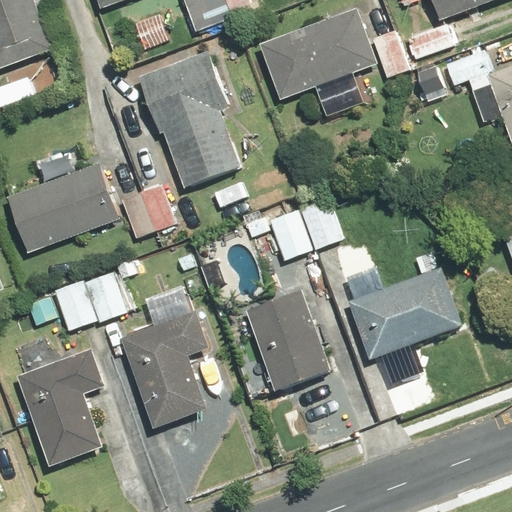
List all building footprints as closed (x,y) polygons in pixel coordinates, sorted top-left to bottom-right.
[(33,0),(0,0),(0,69),(52,50),(33,0)] [(136,0),(97,0),(101,11),(136,0)] [(250,0),(182,0),(195,36),(256,15),(250,0)] [(431,0),(438,22),(506,0),(431,0)] [(259,47),(281,103),(315,90),(363,72),(377,66),(355,10),(259,47)] [(449,28),(410,40),(417,62),(456,50),(449,28)] [(396,33),(373,41),(387,82),(411,73),(396,33)] [(445,60),(453,89),(490,78),(482,49),(445,60)] [(186,190),(242,169),(221,113),(231,110),(210,54),(139,80),(160,138),(166,135),(186,190)] [(493,84),(471,90),(479,121),(501,115),(511,154),(511,67),(490,73),(493,84)] [(444,91),(438,68),(415,74),(421,97),(444,91)] [(36,165),(43,184),(5,198),(25,255),(121,221),(101,164),(88,168),(81,149),(36,165)] [(164,188),(123,203),(136,240),(178,225),(164,188)] [(331,200),(270,224),(285,261),(346,237),(331,200)] [(511,218),(500,223),(511,254),(511,218)] [(417,258),(423,278),(376,293),(371,276),(352,282),(357,299),(347,302),(367,363),(463,332),(437,252),(417,258)] [(81,330),(140,311),(131,282),(117,287),(113,275),(56,293),(69,334),(60,337),(65,353),(86,347),(81,330)] [(305,292),(246,313),(276,395),(334,374),(305,292)] [(151,430),(205,412),(186,357),(208,350),(196,314),(156,328),(121,339),(151,430)] [(47,470),(103,451),(84,396),(104,389),(92,353),(16,378),(47,470)]
